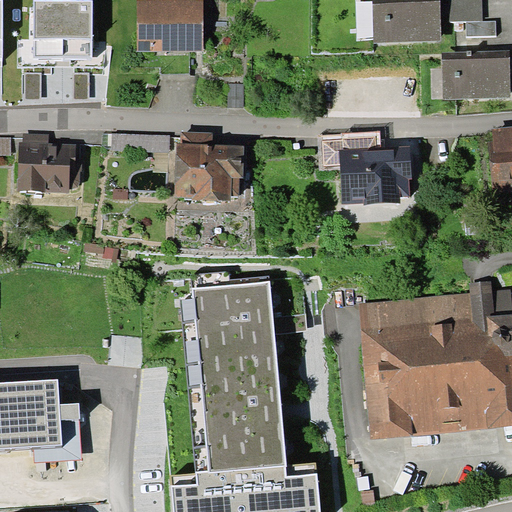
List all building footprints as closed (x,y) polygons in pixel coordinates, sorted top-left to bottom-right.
[(137,0),(137,50),(204,50),(203,0),(137,0)] [(440,0),(372,0),(373,43),(441,41),(441,13),(441,4),(440,0)] [(450,21),(482,20),(481,0),(449,0),(449,4),(441,4),(441,13),(450,12),(450,21)] [(91,1),(34,1),(34,57),(91,58),(91,1)] [(495,22),(466,22),(466,36),(496,35),(495,22)] [(510,51),(443,53),(444,100),(511,98),(510,51)] [(492,192),(511,189),(511,125),(491,128),(492,141),(487,141),(492,192)] [(170,153),(171,135),(112,132),(111,150),(170,153)] [(232,195),(240,196),(240,177),(244,177),(244,145),(213,144),(213,132),(181,132),(181,142),(177,142),(176,196),(193,196),(193,199),(232,200),(232,195)] [(19,141),(18,189),(70,192),(70,188),(72,188),(74,187),(77,187),(79,184),(80,181),(80,171),(82,171),(82,158),(76,158),(76,144),(50,142),(49,134),(23,133),(23,141),(19,141)] [(0,153),(11,154),(11,137),(0,136),(0,153)] [(343,204),(401,201),(400,196),(410,196),(409,178),(412,177),(411,159),(410,159),(409,147),(391,148),(391,150),(377,151),(377,136),(343,137),(343,140),(322,141),(323,167),(341,166),(343,204)] [(129,189),(114,189),(114,199),(129,199),(129,189)] [(105,245),(85,243),(84,251),(104,254),(105,247),(105,245)] [(119,249),(105,247),(104,254),(104,258),(118,259),(119,249)] [(511,298),(511,290),(493,290),(492,281),(470,283),(470,294),(474,320),(483,331),(489,330),(495,341),(499,343),(506,354),(511,353),(511,298)] [(194,299),(182,301),(196,473),(171,475),(174,511),(321,511),(317,464),(287,466),(270,282),(193,289),(194,299)] [(474,320),(470,294),(360,304),(371,438),(511,424),(511,353),(506,354),(499,343),(495,341),(489,330),(483,331),(474,320)] [(0,448),(34,447),(62,445),(61,420),(60,404),(58,380),(0,383),(0,448)] [(79,403),(60,404),(61,420),(78,418),(80,418),(79,403)] [(81,459),(78,418),(61,420),(62,445),(34,447),(35,462),(81,459)]
